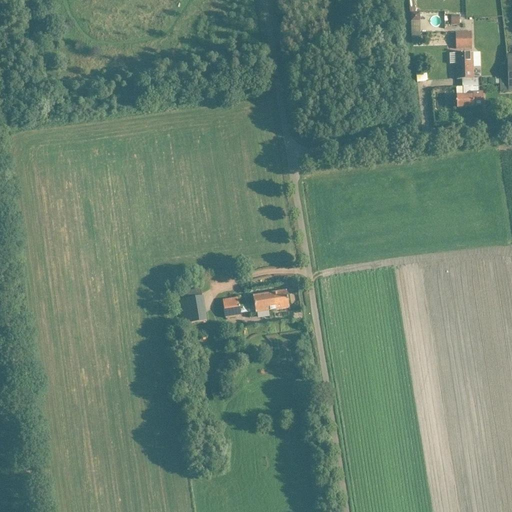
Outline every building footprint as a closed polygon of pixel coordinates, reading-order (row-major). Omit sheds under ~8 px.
[(430,42),(452,41),(452,33),(429,33),(430,42)] [(472,33),(461,33),(456,33),(456,50),(472,50),(472,33)] [(457,109),(474,109),(474,106),(483,106),(482,93),(478,93),(478,87),(478,80),(473,80),(472,53),(456,54),(455,54),(449,54),(450,65),(456,64),(456,80),(463,80),(463,97),(456,97),(457,109)] [(511,64),(507,65),(507,78),(498,79),(498,92),(508,92),(508,93),(511,92),(511,64)] [(182,301),(178,302),(182,326),(206,322),(201,290),(181,293),(182,301)] [(255,314),(289,309),(286,292),(253,297),(255,314)] [(222,301),(225,319),(240,317),(237,299),(222,301)] [(243,331),(214,334),(215,343),(244,340),(243,331)]
